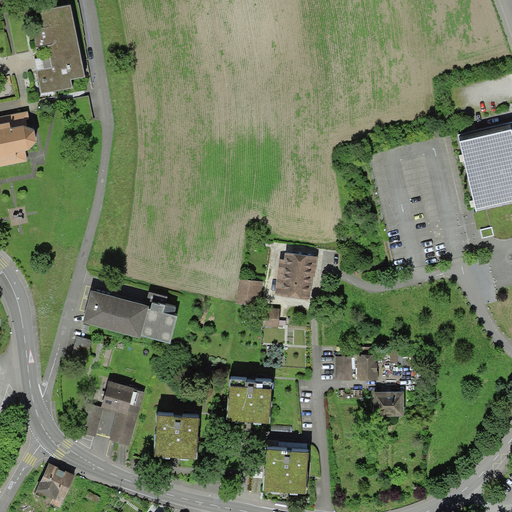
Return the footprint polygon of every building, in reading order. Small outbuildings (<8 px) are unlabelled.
[(84,76),(71,4),(40,9),(43,26),(33,28),(36,46),(46,44),(51,66),(36,69),(40,92),(71,86),(70,78),(84,76)] [(28,111),(0,116),(0,165),(28,160),(26,147),(28,147),(36,139),(33,127),(21,123),(30,121),(28,111)] [(511,121),(473,130),(458,133),(476,212),(473,213),(475,222),(476,227),(477,231),(480,230),(482,238),(492,236),(497,238),(501,239),(508,239),(511,237),(511,121)] [(476,212),(458,133),(450,135),(436,138),(380,150),(367,153),(363,154),(390,266),(393,278),(466,261),(480,258),(486,256),(482,238),(480,230),(477,231),(476,227),(475,222),(473,213),(476,212)] [(320,258),(282,252),(275,294),(313,301),(320,258)] [(264,282),(241,278),(237,305),(260,309),(264,282)] [(150,306),(150,303),(95,289),(87,319),(143,333),(143,331),(173,339),(180,314),(167,310),(169,302),(155,299),(153,307),(150,306)] [(93,340),(76,335),(69,360),(86,365),(93,340)] [(357,356),(335,357),(336,379),(357,378),(357,356)] [(380,356),(357,356),(357,378),(380,378),(380,356)] [(274,380),(233,378),(231,417),(247,417),(272,419),(274,380)] [(144,389),(109,380),(102,407),(118,411),(110,439),(129,445),(144,389)] [(405,392),(377,392),(377,416),(405,416),(405,392)] [(94,435),(102,407),(88,403),(81,431),(94,435)] [(203,414),(161,411),(159,453),(177,454),(201,455),(203,414)] [(313,450),(270,446),(268,467),(266,486),(310,489),(313,450)] [(75,474),(49,462),(34,493),(60,505),(75,474)]
